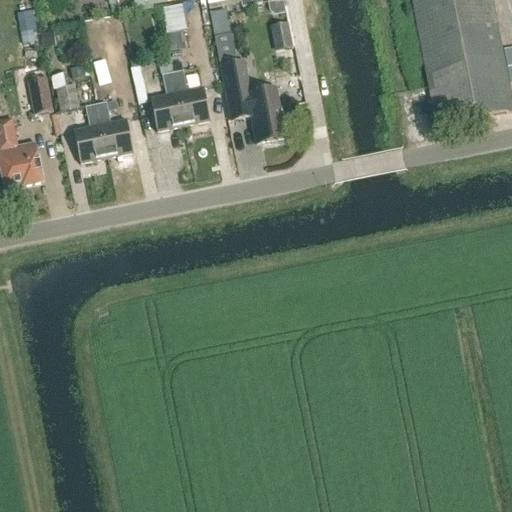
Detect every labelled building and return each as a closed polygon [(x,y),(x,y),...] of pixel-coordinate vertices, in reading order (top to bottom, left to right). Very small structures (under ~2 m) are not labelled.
[(408,0),(433,132),(441,130),(491,121),(511,116),(488,0),(408,0)] [(188,3),(170,5),(176,49),(195,47),(188,3)] [(283,3),(268,4),(270,14),(274,17),(286,15),(283,3)] [(226,13),(210,16),(214,39),(231,36),(226,13)] [(53,33),(41,36),(44,49),(56,47),(53,33)] [(21,36),(23,45),(35,43),(34,34),(21,36)] [(162,77),(174,75),(170,58),(157,60),(160,77),(162,77)] [(249,96),(243,64),(220,69),(230,124),(250,120),(255,147),(284,142),(275,91),(249,96)] [(72,72),(73,81),(85,79),(83,70),(72,72)] [(174,75),(184,128),(210,123),(204,91),(187,94),(183,73),(174,75)] [(157,133),(184,128),(174,75),(162,77),(166,98),(151,101),(157,133)] [(71,89),(69,76),(56,79),(63,115),(81,111),(77,88),(71,89)] [(53,115),(45,82),(27,86),(34,119),(53,115)] [(97,107),(105,160),(133,155),(126,122),(110,127),(106,105),(97,107)] [(79,166),(105,160),(97,107),(85,109),(90,130),(74,133),(79,166)] [(17,149),(11,121),(0,123),(0,179),(2,189),(20,186),(21,190),(43,186),(34,146),(17,149)]
